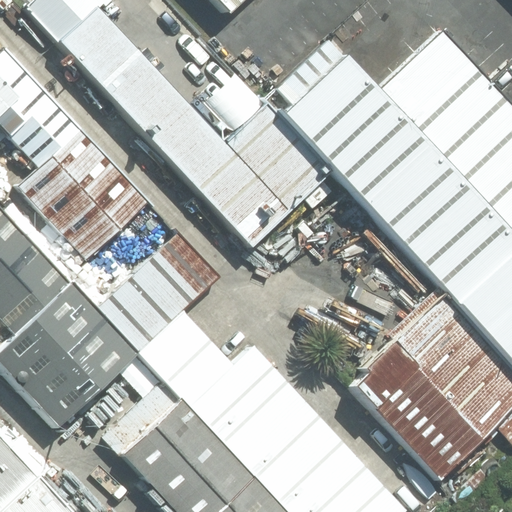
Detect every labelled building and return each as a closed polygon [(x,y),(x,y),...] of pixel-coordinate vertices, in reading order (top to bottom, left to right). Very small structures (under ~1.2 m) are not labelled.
[(35,0),(17,17),(53,56),(95,18),(107,6),(101,0),(35,0)] [(255,0),(205,0),(229,24),(255,0)] [(212,147),(95,18),(53,56),(239,261),(324,185),(255,109),(212,147)] [(342,63),(278,122),(443,302),(511,377),(511,128),(436,46),(376,101),(342,63)] [(132,216),(0,70),(0,188),(74,269),(132,216)] [(81,316),(126,364),(173,321),(238,261),(239,261),(194,212),(81,316)] [(0,338),(55,288),(0,227),(0,338)] [(81,316),(55,288),(0,338),(0,391),(44,439),(126,364),(81,316)] [(429,493),(511,417),(511,377),(443,302),(340,395),(429,493)] [(171,412),(262,511),(374,511),(379,507),(237,353),(219,370),(173,321),(126,364),(171,412)] [(262,511),(171,412),(105,472),(142,511),(262,511)] [(20,492),(0,471),(0,511),(56,511),(30,483),(20,492)]
